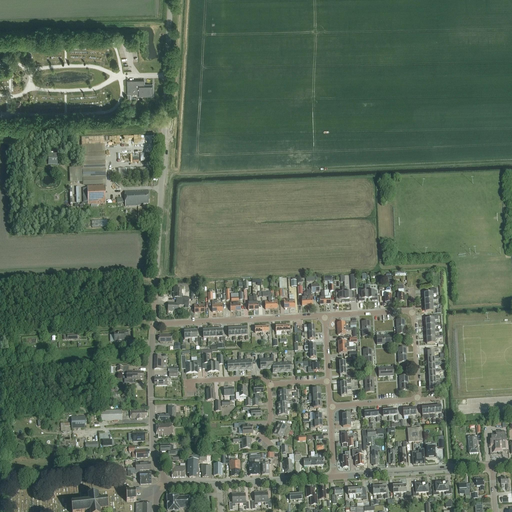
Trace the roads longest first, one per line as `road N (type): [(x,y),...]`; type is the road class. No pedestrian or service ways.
road 1 (unclassified): [(153,324),(170,0)]
road 2 (residential): [(153,324),(325,316)]
road 3 (unclassified): [(163,487),(153,455),(153,324)]
road 4 (tertiary): [(332,477),(491,465)]
